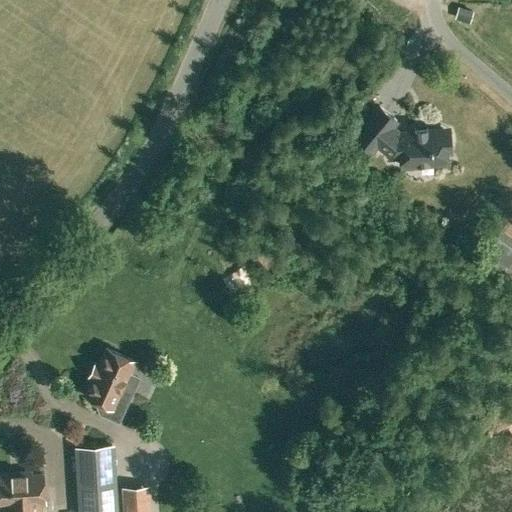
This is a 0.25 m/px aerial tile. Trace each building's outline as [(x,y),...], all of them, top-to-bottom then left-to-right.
[(355,133),(358,136),(372,148),(377,142),(392,154),(401,154),(402,165),(446,161),(445,150),(451,150),(449,127),(399,131),(391,125),(396,119),(379,104),(355,133)] [(511,237),(500,229),(485,249),(491,254),(486,261),(511,279),(511,277),(511,237)] [(118,419),(131,391),(122,387),(134,360),(106,347),(85,393),(108,403),(103,412),(118,419)] [(77,446),(80,483),(113,481),(111,444),(77,446)] [(44,501),(42,473),(19,474),(19,471),(0,472),(0,503),(7,503),(7,511),(41,511),(41,501),(44,501)] [(115,511),(113,481),(80,483),(81,511),(115,511)]
